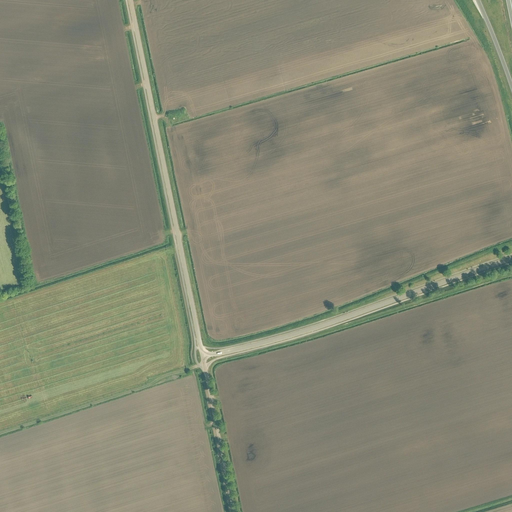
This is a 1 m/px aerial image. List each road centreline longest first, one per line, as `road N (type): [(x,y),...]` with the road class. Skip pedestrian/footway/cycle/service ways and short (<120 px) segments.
road 1 (unclassified): [(203,356),(130,0)]
road 2 (unclassified): [(511,258),(294,334),(203,356)]
road 3 (unclassified): [(233,511),(203,356)]
